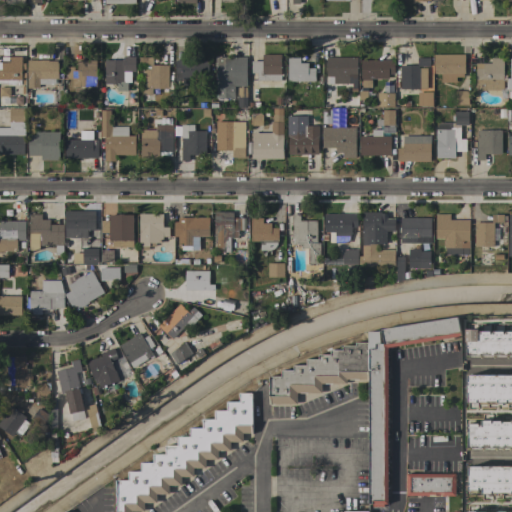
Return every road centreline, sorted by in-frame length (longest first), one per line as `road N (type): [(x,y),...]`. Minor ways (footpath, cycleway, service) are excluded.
road 1 (residential): [(0,190),(511,189)]
road 2 (residential): [(0,30),(511,30)]
road 3 (residential): [(0,339),(33,344),(96,332),(147,298)]
